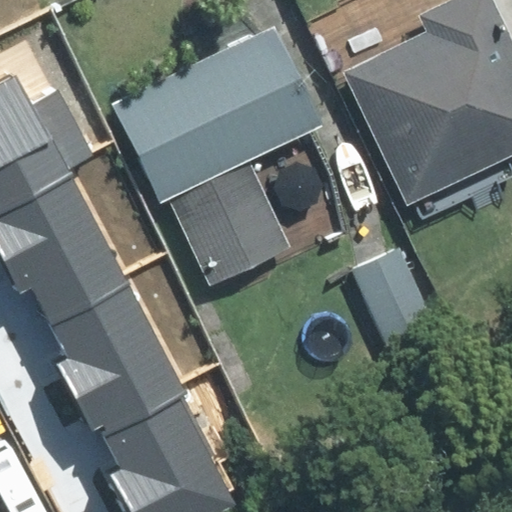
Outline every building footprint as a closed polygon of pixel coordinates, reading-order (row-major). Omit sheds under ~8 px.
[(417,0),(413,0),(333,36),(346,65),(337,69),(397,203),(511,151),(511,44),(492,0),(445,0),(422,10),(417,0)] [(160,198),(200,285),(284,247),(244,160),(312,129),(265,27),(103,101),(150,203),(160,198)] [(0,396),(72,361),(48,313),(128,274),(50,118),(0,142),(0,396)] [(391,251),(346,273),(385,351),(430,329),(391,251)] [(177,309),(117,336),(169,448),(228,421),(177,309)]
